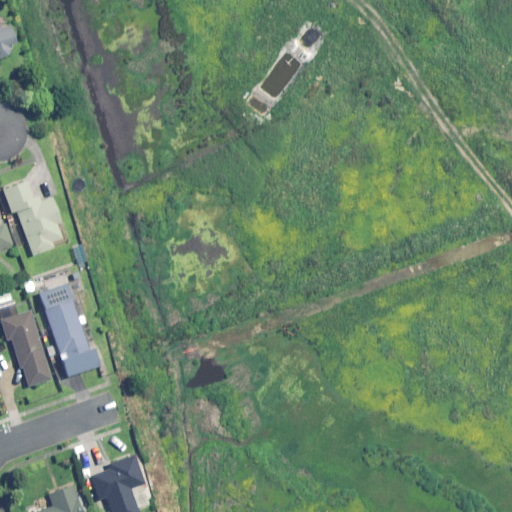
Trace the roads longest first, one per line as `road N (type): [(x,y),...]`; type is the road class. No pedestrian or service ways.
road 1 (residential): [(0,132),(228,53)]
road 2 (residential): [(444,279),(264,348)]
road 3 (secondary): [(511,205),(443,101),(391,60)]
road 4 (residential): [(310,511),(264,348)]
road 5 (residential): [(264,348),(110,406)]
road 6 (secondary): [(441,22),(459,71),(511,153)]
road 7 (residential): [(444,279),(511,409)]
